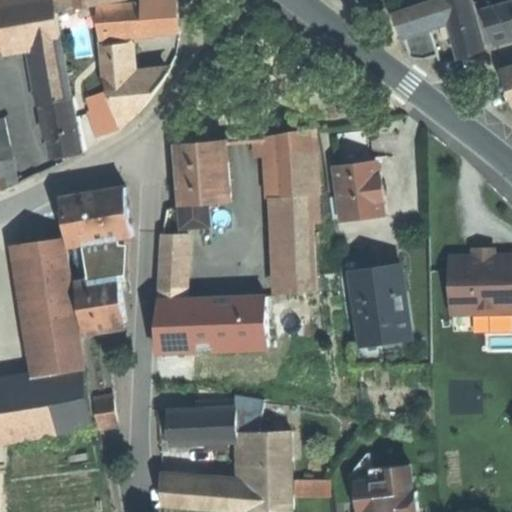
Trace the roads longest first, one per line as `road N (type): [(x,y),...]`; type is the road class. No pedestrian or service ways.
road 1 (residential): [(145,138),(142,511)]
road 2 (tertiary): [(290,0),(511,167)]
road 3 (residential): [(259,0),(145,138)]
road 4 (residential): [(145,138),(0,213)]
